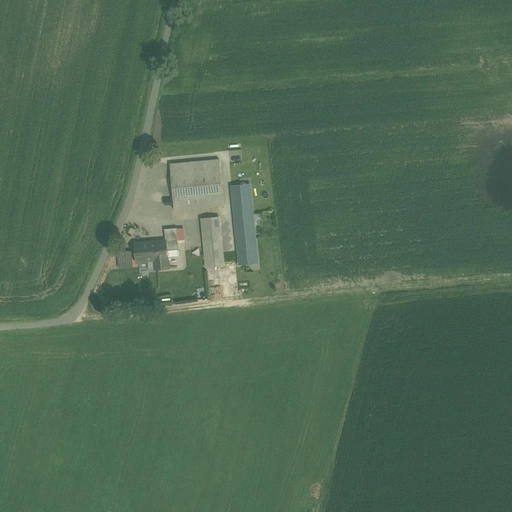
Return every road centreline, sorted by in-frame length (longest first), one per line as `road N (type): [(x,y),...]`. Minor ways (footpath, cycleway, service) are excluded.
road 1 (track): [(85,300),(127,322),(376,285),(319,511)]
road 2 (unclassified): [(176,0),(134,196),(85,300),(71,319),(0,327)]
